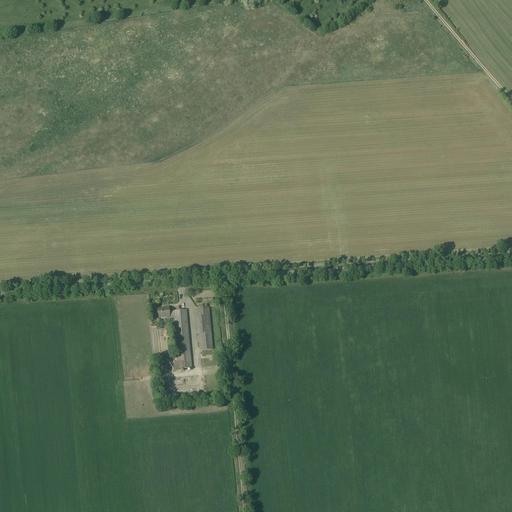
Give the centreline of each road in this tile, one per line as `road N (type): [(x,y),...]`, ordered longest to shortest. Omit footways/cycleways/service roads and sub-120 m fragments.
road 1 (tertiary): [(0,293),(511,258)]
road 2 (track): [(223,271),(244,511)]
road 3 (track): [(425,0),(511,104)]
